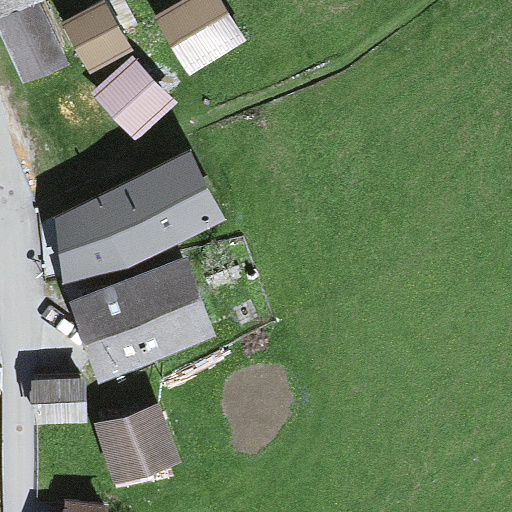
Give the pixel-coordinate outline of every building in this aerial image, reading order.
[(0,0),(0,18),(40,0),(0,0)] [(210,23),(197,0),(137,0),(162,47),(210,23)] [(97,4),(64,23),(89,67),(122,47),(97,4)] [(42,6),(0,22),(0,30),(21,84),(66,66),(42,6)] [(167,104),(132,68),(95,103),(130,139),(167,104)] [(212,225),(189,173),(47,236),(70,287),(212,225)] [(187,268),(70,309),(95,380),(212,340),(187,268)] [(85,384),(28,386),(30,428),(87,426),(85,384)] [(181,470),(158,405),(97,426),(119,491),(181,470)]
